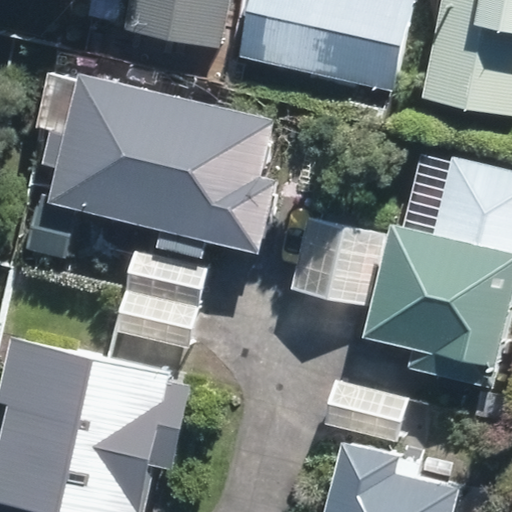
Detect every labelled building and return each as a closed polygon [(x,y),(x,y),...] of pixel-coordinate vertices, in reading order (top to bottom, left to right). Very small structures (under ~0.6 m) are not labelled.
[(102,0),(100,10),(132,17),(135,0),(102,0)] [(145,0),(142,21),(241,39),(247,0),(145,0)] [(430,0),(266,0),(255,46),(409,85),(430,0)] [(511,0),(456,0),(438,90),(511,105),(511,0)] [(81,159),(73,193),(283,243),(301,166),(285,162),(298,106),(81,54),(57,154),(81,159)] [(426,360),(511,381),(511,379),(511,153),(470,144),(451,217),(416,209),(387,325),(432,336),(426,360)] [(219,259),(140,244),(125,321),(205,335),(219,259)] [(216,363),(39,322),(24,390),(32,392),(11,488),(117,511),(162,511),(174,458),(193,463),(216,363)] [(422,379),(340,367),(334,416),(415,427),(422,379)] [(427,441),(367,427),(346,511),(475,511),(484,474),(422,459),(427,441)]
